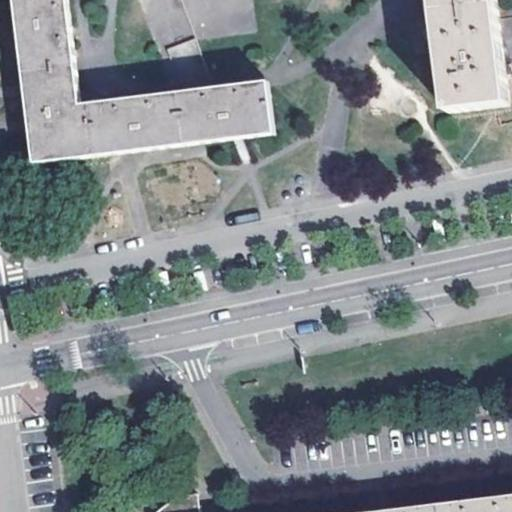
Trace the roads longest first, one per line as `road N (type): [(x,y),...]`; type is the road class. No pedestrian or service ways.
road 1 (residential): [(511,177),(0,285)]
road 2 (residential): [(0,369),(511,263)]
road 3 (residential): [(14,511),(0,387)]
